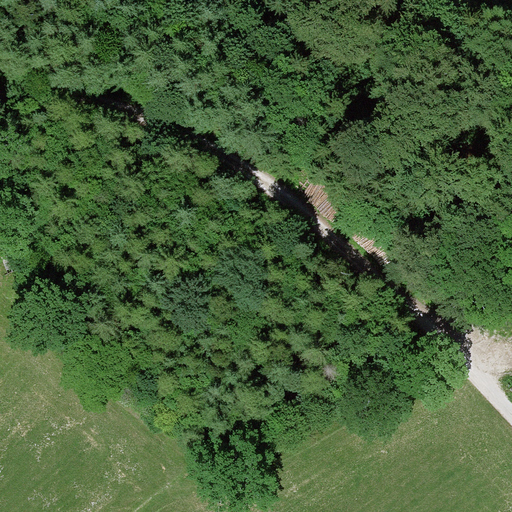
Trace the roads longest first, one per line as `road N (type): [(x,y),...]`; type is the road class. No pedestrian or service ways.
road 1 (residential): [(0,99),(47,95),(119,105),(212,148),(374,273),(511,417)]
road 2 (track): [(435,335),(250,423),(139,511)]
